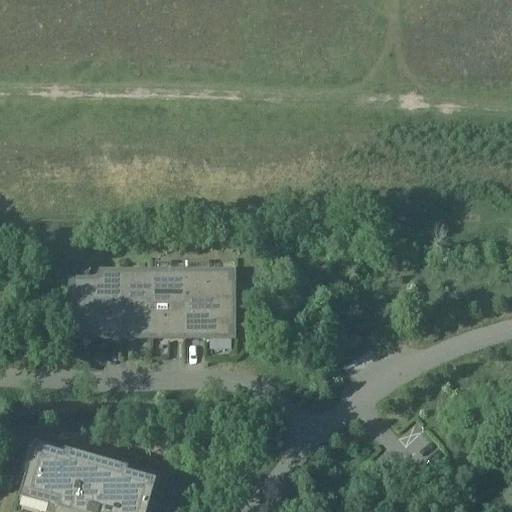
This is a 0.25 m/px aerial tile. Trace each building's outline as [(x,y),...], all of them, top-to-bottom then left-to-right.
[(170,264),(154,264),(154,273),(151,273),(151,339),(183,339),(183,272),(170,272),(170,264)] [(183,265),(183,272),(183,339),(224,339),(224,277),(208,277),(208,265),(183,265)] [(151,273),(118,273),(118,276),(118,339),(151,339),(151,273)] [(118,339),(118,276),(99,276),(99,285),(70,285),(70,339),(118,339)] [(397,316),(397,302),(397,300),(379,301),(379,316),(397,316)] [(147,511),(154,489),(37,456),(21,511),(147,511)]
